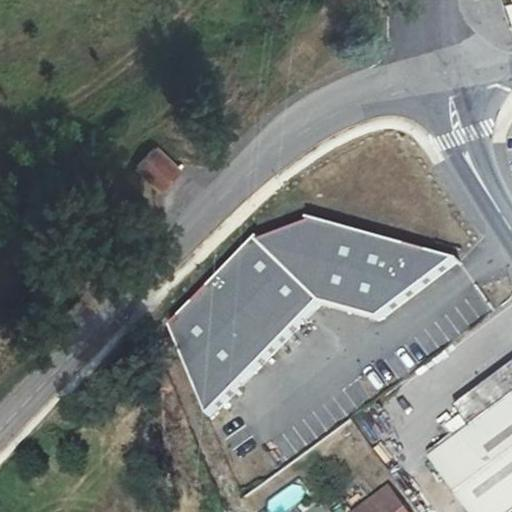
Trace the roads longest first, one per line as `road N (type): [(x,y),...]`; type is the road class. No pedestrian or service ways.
road 1 (tertiary): [(396,78),(248,162),(0,426)]
road 2 (unknown): [(258,436),(511,248)]
road 3 (unclassified): [(451,70),(481,187),(511,236)]
